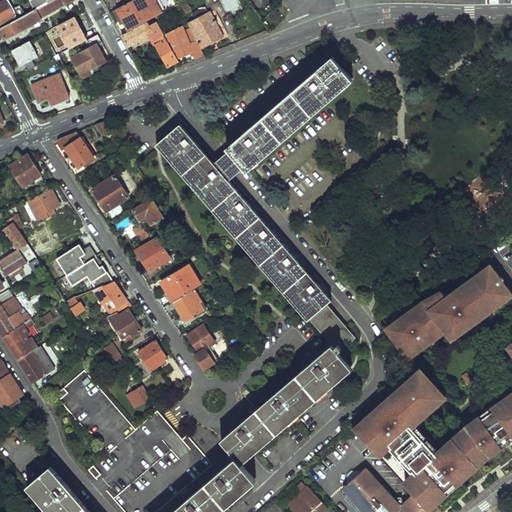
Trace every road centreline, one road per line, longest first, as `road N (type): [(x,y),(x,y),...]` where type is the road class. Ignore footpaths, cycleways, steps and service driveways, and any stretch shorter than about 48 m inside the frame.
road 1 (residential): [(172,84),(189,118),(377,339),(375,386),(269,484)]
road 2 (residential): [(172,84),(354,16),(511,10)]
road 3 (residential): [(204,383),(36,135)]
road 4 (residential): [(107,511),(63,460),(44,411),(0,342)]
